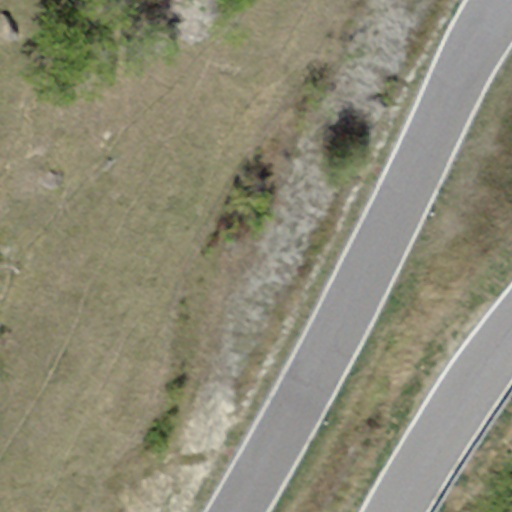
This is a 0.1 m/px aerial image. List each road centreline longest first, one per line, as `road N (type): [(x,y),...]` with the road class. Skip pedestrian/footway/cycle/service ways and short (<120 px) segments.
road 1 (secondary): [(505,0),(236,511)]
road 2 (secondary): [(391,511),(511,332)]
